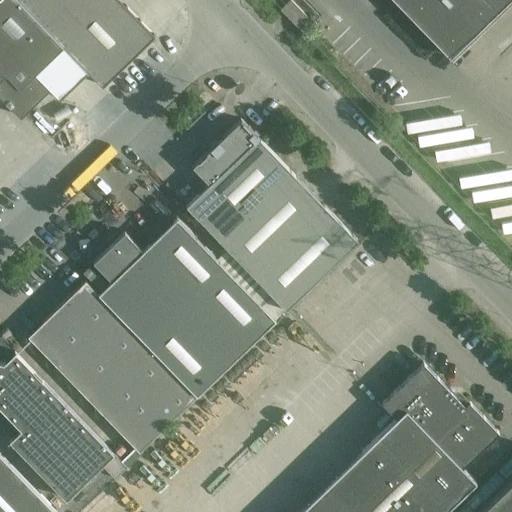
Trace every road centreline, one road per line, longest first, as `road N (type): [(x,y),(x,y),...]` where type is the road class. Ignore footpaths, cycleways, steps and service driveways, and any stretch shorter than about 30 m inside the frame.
road 1 (unclassified): [(511,311),(233,22)]
road 2 (unclassified): [(0,247),(233,22)]
